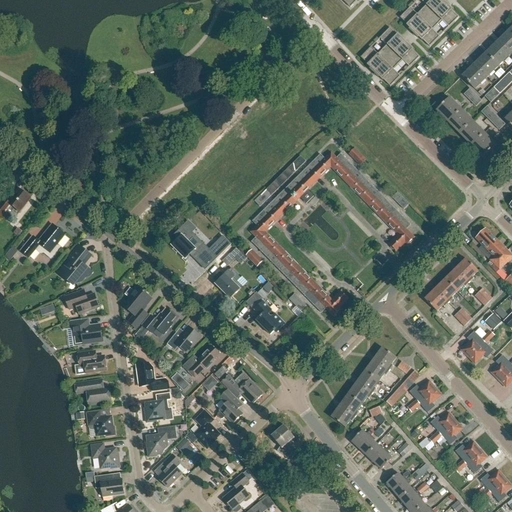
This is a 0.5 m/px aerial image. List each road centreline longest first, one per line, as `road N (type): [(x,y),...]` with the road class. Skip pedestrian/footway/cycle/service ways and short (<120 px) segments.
road 1 (residential): [(110,237),(316,28)]
road 2 (residential): [(110,237),(140,489),(162,511)]
road 3 (residential): [(110,237),(291,391)]
road 4 (residential): [(395,112),(511,0)]
road 5 (unclassified): [(386,511),(291,391)]
road 6 (unclassified): [(382,300),(484,202)]
road 7 (residential): [(191,491),(291,391)]
road 8 (residential): [(110,237),(8,154)]
road 9 (unclassified): [(291,391),(382,300)]
road 10 (unclassified): [(484,202),(395,112)]
